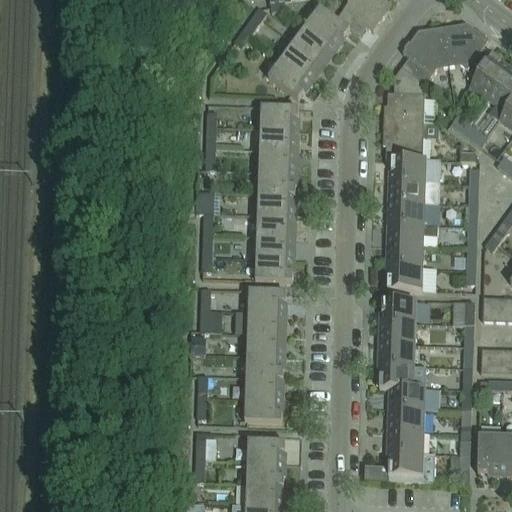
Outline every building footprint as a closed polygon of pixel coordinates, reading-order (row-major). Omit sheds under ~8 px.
[(372,36),(388,14),(386,0),(345,0),(347,8),(335,24),(349,34),(358,41),(366,31),(372,36)] [(285,14),(284,5),(269,8),(271,16),(285,14)] [(336,52),(349,34),(335,24),(319,12),(306,30),(336,52)] [(258,30),(267,18),(259,13),(250,25),(258,30)] [(249,42),(258,30),(250,25),(242,37),(249,42)] [(482,53),(488,45),(466,29),(442,32),(448,72),(460,70),(476,82),(492,60),(482,53)] [(323,69),(336,52),(306,30),(293,47),(323,69)] [(448,72),(442,32),(418,36),(402,58),(408,62),(401,72),(425,90),(437,74),(448,72)] [(241,53),(249,42),(242,37),(233,48),(241,53)] [(310,87),(323,69),(293,47),(280,65),(310,87)] [(488,103),(510,73),(492,60),(476,82),(470,90),(488,103)] [(297,104),(310,87),(280,65),(267,83),(297,104)] [(424,103),(424,100),(425,90),(401,72),(394,82),(393,99),(387,98),(386,120),(383,120),(382,143),(386,143),(386,142),(403,143),(403,121),(424,122),(424,119),(434,119),(434,104),(424,103)] [(511,74),(510,73),(488,103),(496,109),(504,115),(505,116),(511,106),(511,74)] [(511,134),(511,106),(505,116),(504,115),(498,124),(511,134)] [(496,109),(490,119),(498,124),(504,115),(496,109)] [(297,134),(297,112),(260,111),(260,133),(297,134)] [(216,132),(216,118),(207,117),(207,132),(216,132)] [(422,165),(423,128),(424,122),(403,121),(403,143),(386,142),(386,143),(385,164),(391,165),(391,163),(422,165)] [(460,137),(467,128),(457,121),(450,130),(460,137)] [(477,136),(467,128),(460,137),(470,145),(477,136)] [(215,147),(215,136),(216,132),(207,132),(206,146),(215,147)] [(296,156),(297,134),(260,133),(259,155),(296,156)] [(487,143),(477,136),(470,145),(480,152),(487,143)] [(215,161),(215,153),(215,147),(206,146),(206,161),(215,161)] [(295,178),(296,156),(259,155),(258,176),(295,178)] [(474,167),(474,158),(460,157),(459,166),(474,167)] [(214,175),(215,161),(206,161),(205,175),(214,175)] [(507,178),(511,170),(511,168),(503,162),(496,171),(507,178)] [(425,165),(422,165),(391,163),(391,165),(390,186),(424,187),(438,188),(439,165),(425,165)] [(469,174),(469,189),(478,189),(479,174),(469,174)] [(294,200),(295,178),(258,176),(257,198),(294,200)] [(438,188),(424,187),(390,186),(390,208),(438,209),(438,188)] [(478,204),(478,189),(469,189),(468,203),(478,204)] [(196,198),(196,218),(204,219),(213,219),(213,199),(196,198)] [(294,221),(294,200),(257,198),(257,220),(294,221)] [(390,208),(389,229),(423,230),(437,231),(438,209),(390,208)] [(509,234),(511,229),(511,218),(510,216),(501,228),(509,234)] [(477,232),(477,218),(468,217),(468,232),(477,232)] [(213,219),(204,219),(203,233),(212,233),(213,219)] [(293,243),(294,221),(257,220),(256,242),(293,243)] [(500,245),(509,234),(501,228),(493,240),(500,245)] [(437,231),(423,230),(389,229),(388,251),(422,252),(423,241),(437,242),(437,231)] [(476,247),(477,232),(468,232),(467,247),(476,247)] [(212,233),(203,233),(203,248),(212,248),(212,233)] [(492,257),(496,251),(500,245),(493,240),(484,252),(492,257)] [(292,265),(293,243),(256,242),(255,264),(292,265)] [(212,248),(203,248),(202,262),(211,262),(212,248)] [(421,274),(422,252),(388,251),(387,272),(421,274)] [(475,275),(476,261),(467,260),(466,275),(475,275)] [(211,277),(211,262),(202,262),(202,276),(211,277)] [(291,287),(292,265),(255,264),(254,285),(291,287)] [(387,272),(387,295),(421,296),(434,297),(435,274),(421,274),(387,272)] [(475,290),(475,275),(466,275),(465,289),(475,290)] [(210,295),(201,294),(201,309),(210,309),(210,295)] [(284,318),(285,296),(248,295),(247,317),(284,318)] [(494,326),(495,302),(483,302),(482,326),(494,326)] [(506,326),(506,303),(495,302),(494,326),(506,326)] [(415,328),(416,306),(381,305),(381,327),(415,328)] [(474,308),(465,307),(464,330),(473,330),(474,308)] [(209,323),(209,316),(210,309),(201,309),(200,323),(209,323)] [(284,340),(284,318),(247,317),(247,339),(284,340)] [(209,338),(209,323),(200,323),(200,338),(209,338)] [(414,350),(415,328),(381,327),(380,349),(414,350)] [(473,345),(473,330),(464,330),(464,345),(473,345)] [(283,362),(284,340),(247,339),(246,360),(283,362)] [(191,342),(191,360),(205,360),(205,342),(191,342)] [(413,372),(414,350),(380,349),(379,371),(413,372)] [(492,378),(493,354),(481,354),(480,377),(492,378)] [(504,378),(504,354),(493,354),(492,378),(504,378)] [(472,374),(473,359),(463,359),(463,373),(472,374)] [(282,384),(283,362),(246,360),(245,382),(282,384)] [(425,372),(413,372),(379,371),(378,393),(390,393),(425,394),(425,372)] [(472,388),(472,374),(463,373),(462,388),(472,388)] [(207,381),(198,381),(198,395),(207,395),(207,381)] [(282,405),(282,384),(245,382),(244,404),(282,405)] [(501,395),(501,386),(487,386),(487,395),(501,395)] [(511,395),(511,386),(501,386),(501,395),(511,395)] [(424,416),(425,394),(390,393),(390,415),(424,416)] [(207,395),(198,395),(197,409),(206,410),(207,395)] [(471,417),(471,403),(462,402),(462,417),(471,417)] [(281,427),(282,405),(244,404),(244,426),(281,427)] [(206,424),(206,410),(197,409),(197,424),(206,424)] [(423,437),(424,416),(390,415),(389,436),(423,437)] [(470,432),(471,417),(462,417),(461,432),(470,432)] [(422,459),(423,437),(389,436),(388,458),(422,459)] [(498,478),(500,441),(478,440),(477,477),(498,478)] [(511,478),(511,441),(500,441),(498,478),(511,478)] [(214,444),(196,444),(196,458),(205,459),(204,465),(214,465),(214,444)] [(247,445),(246,467),(283,468),(284,446),(247,445)] [(469,461),(470,446),(461,446),(460,460),(469,461)] [(204,473),(204,465),(205,459),(196,458),(195,473),(204,473)] [(435,459),(422,459),(388,458),(387,486),(434,488),(435,459)] [(468,489),(469,461),(460,460),(459,489),(468,489)] [(283,490),(283,468),(246,467),(246,489),(283,490)] [(204,487),(204,473),(195,473),(195,487),(204,487)] [(282,511),(283,490),(246,489),(245,510),(282,511)]
